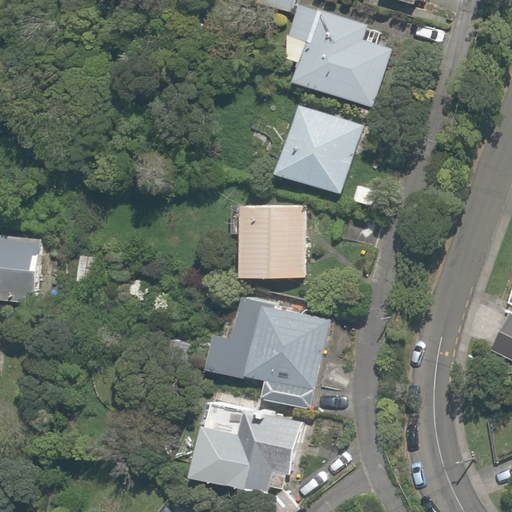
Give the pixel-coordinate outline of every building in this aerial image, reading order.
[(251,0),(294,12),(297,1),(296,0),(251,0)] [(378,29),(367,26),(368,21),(317,7),(318,0),(296,0),(297,1),(294,12),(282,53),(298,57),(291,81),(375,104),(392,45),(375,40),(378,29)] [(423,0),(389,0),(421,8),(423,0)] [(363,124),(297,103),(275,169),(341,191),(363,124)] [(307,200),(240,199),(239,275),(305,276),(307,200)] [(52,265),(54,239),(0,235),(0,298),(33,300),(35,264),(52,265)] [(97,253),(78,251),(75,279),(93,281),(97,253)] [(239,296),(232,341),(214,338),(213,343),(200,341),(196,366),(247,374),(247,369),(263,371),(260,395),(313,404),(328,310),(239,296)] [(511,347),(511,314),(509,313),(497,341),(511,347)] [(251,417),(254,406),(236,402),(234,410),(223,408),(225,396),(210,393),(205,420),(198,418),(189,468),(228,476),(227,484),(266,491),(267,483),(280,486),(283,471),(290,472),(300,415),(266,409),(264,420),(251,417)]
